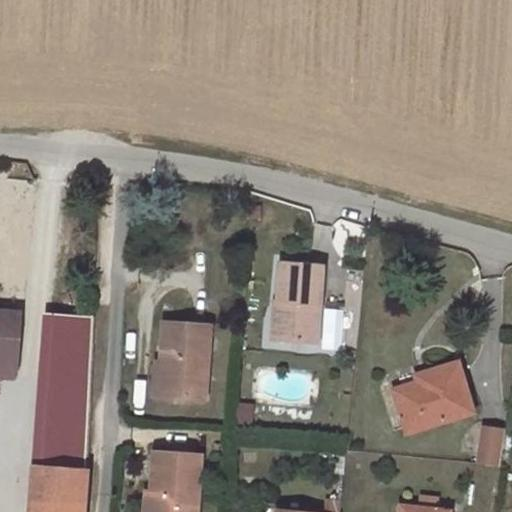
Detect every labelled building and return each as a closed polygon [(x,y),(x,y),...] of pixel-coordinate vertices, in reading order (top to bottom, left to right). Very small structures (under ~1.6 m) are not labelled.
[(282,264),(280,305),(286,305),(282,346),(319,348),(324,267),(282,264)] [(273,346),(282,346),(286,305),(280,305),(275,305),(273,346)] [(44,468),(86,472),(87,472),(96,319),(52,317),(44,468)] [(170,320),(166,361),(174,361),(171,395),(210,397),(216,323),(170,320)] [(158,394),(171,395),(174,361),(166,361),(162,360),(158,394)] [(462,362),(431,373),(435,385),(402,396),(412,432),(478,411),(462,362)] [(424,384),(400,390),(402,396),(435,385),(431,373),(421,376),(424,384)] [(256,424),(257,403),(240,402),(238,423),(256,424)] [(484,427),(479,464),(501,466),(506,429),(484,427)] [(160,444),(157,484),(165,485),(163,511),(202,511),(207,446),(160,444)] [(32,511),(82,511),(86,472),(44,468),(36,468),(32,511)] [(151,511),(163,511),(165,485),(157,484),(153,485),(151,511)]
